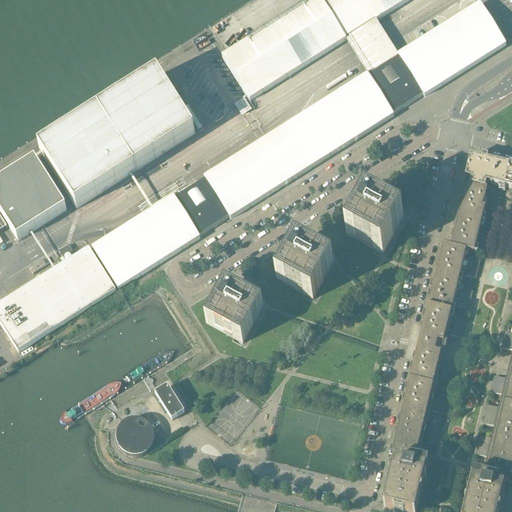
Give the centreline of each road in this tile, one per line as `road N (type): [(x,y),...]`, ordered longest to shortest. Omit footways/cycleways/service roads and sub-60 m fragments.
road 1 (residential): [(455,139),(368,496),(240,466)]
road 2 (residential): [(176,273),(187,292),(435,135)]
road 3 (residential): [(435,135),(407,131),(176,273)]
road 4 (unclassified): [(261,118),(444,0)]
